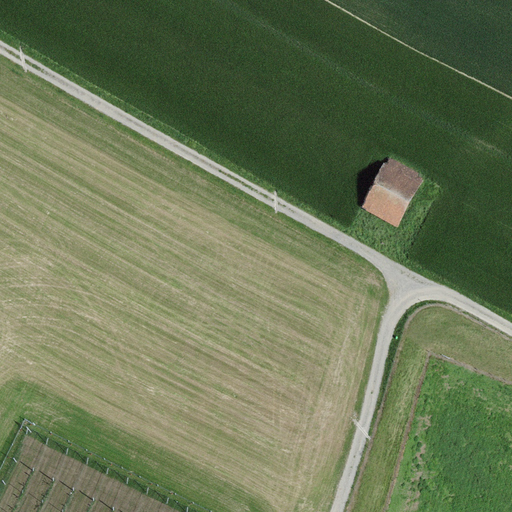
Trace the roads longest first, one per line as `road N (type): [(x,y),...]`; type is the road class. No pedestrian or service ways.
road 1 (track): [(0,45),(415,272)]
road 2 (track): [(334,511),(415,272)]
